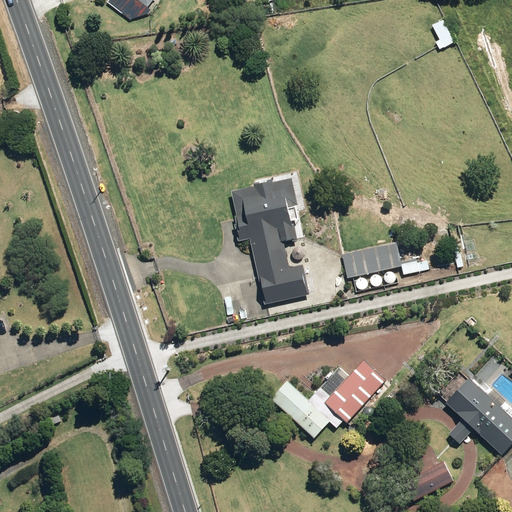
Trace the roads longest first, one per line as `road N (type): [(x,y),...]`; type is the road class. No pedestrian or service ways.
road 1 (tertiary): [(186,511),(16,0)]
road 2 (unknown): [(138,355),(205,349),(511,281)]
